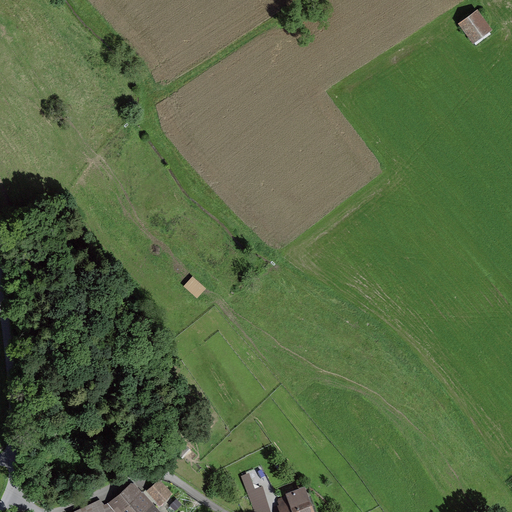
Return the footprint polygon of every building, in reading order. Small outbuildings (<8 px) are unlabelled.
[(475,13),(463,22),(475,39),(487,30),(475,13)] [(198,298),(207,288),(193,276),(185,286),(198,298)] [(249,474),(241,476),(253,511),(270,511),(262,487),(254,489),(249,474)] [(160,480),(147,491),(160,505),(172,494),(160,480)] [(160,511),(133,481),(107,503),(114,511),(160,511)] [(313,511),(304,487),(274,498),(279,511),(313,511)] [(114,511),(107,503),(104,506),(100,499),(73,511),(114,511)] [(182,505),(176,499),(170,505),(175,511),(182,505)]
